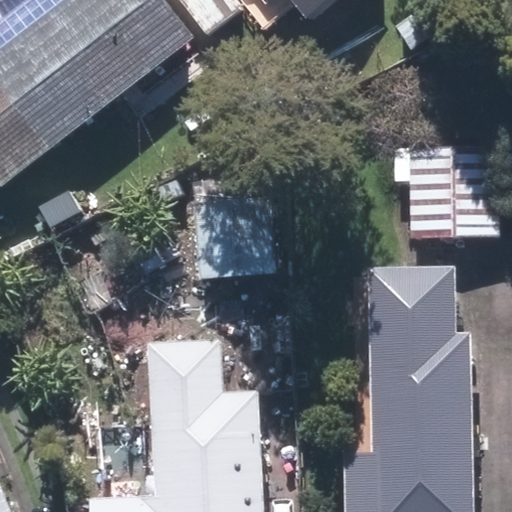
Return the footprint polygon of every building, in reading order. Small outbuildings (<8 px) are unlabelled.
[(0,182),(4,188),(196,37),(166,0),(28,0),(0,22),(0,182)] [(323,0),(287,0),(301,18),(323,0)] [(451,74),(481,60),(470,39),(440,53),(451,74)] [(416,151),(418,241),(507,239),(505,149),(416,151)] [(200,208),(205,282),(290,277),(286,202),(200,208)] [(453,267),(370,270),(377,456),(344,457),(345,511),(477,511),(471,332),(455,333),(453,267)] [(273,511),(268,392),(233,395),(231,340),(159,343),(164,497),(101,500),(101,511),(273,511)] [(0,511),(19,511),(0,462),(0,511)]
